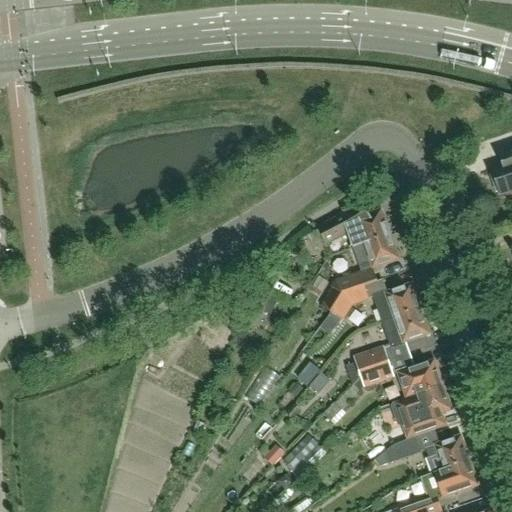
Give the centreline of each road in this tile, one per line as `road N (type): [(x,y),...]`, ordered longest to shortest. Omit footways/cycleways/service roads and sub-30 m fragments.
road 1 (primary): [(0,61),(319,30),(511,59)]
road 2 (unclassified): [(0,325),(47,315),(202,252),(262,219),(365,142),(391,139)]
road 3 (residential): [(511,421),(422,169),(403,142),(391,139)]
